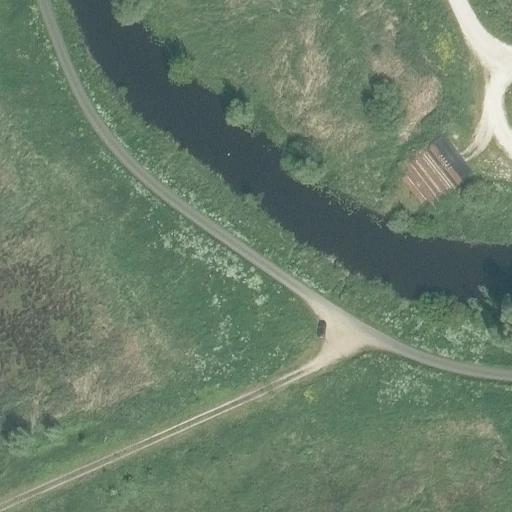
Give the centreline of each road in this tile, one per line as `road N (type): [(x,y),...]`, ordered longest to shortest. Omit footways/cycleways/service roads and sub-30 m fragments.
road 1 (unclassified): [(511,378),(419,362),(348,331),(154,187),(79,99),(40,0)]
road 2 (track): [(0,506),(275,384),(348,331)]
